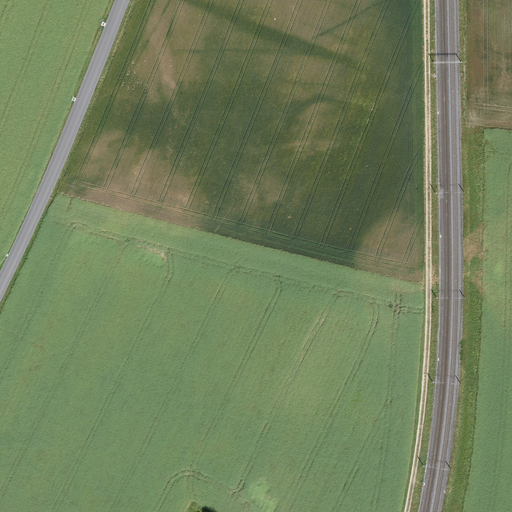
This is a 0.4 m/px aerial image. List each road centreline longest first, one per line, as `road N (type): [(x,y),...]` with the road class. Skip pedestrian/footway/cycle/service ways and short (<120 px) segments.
road 1 (track): [(427,0),(428,327),(406,511)]
road 2 (tertiary): [(120,0),(0,282)]
